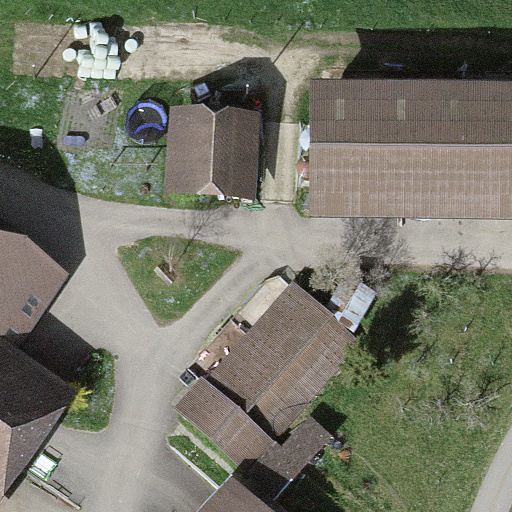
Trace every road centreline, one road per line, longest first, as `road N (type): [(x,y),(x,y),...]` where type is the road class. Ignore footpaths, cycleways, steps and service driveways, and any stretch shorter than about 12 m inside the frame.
road 1 (track): [(0,195),(74,227),(511,246)]
road 2 (track): [(74,227),(135,382),(109,511)]
